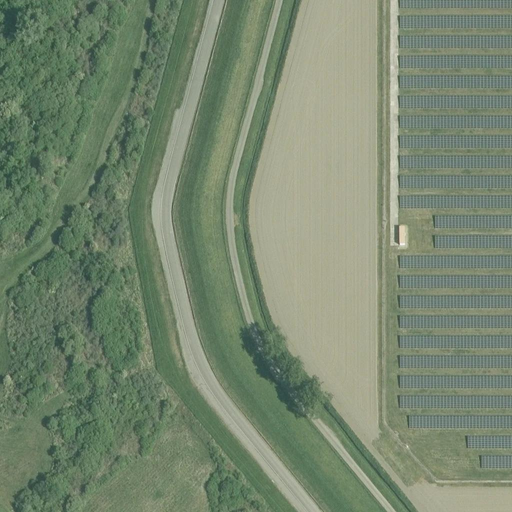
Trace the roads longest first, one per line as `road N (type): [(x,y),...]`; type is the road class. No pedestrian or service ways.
road 1 (unclassified): [(390,511),(274,370),(249,321),(233,259),(230,189),(279,0)]
road 2 (unclassified): [(312,511),(198,364),(164,223),(217,0)]
road 3 (track): [(0,301),(97,177),(152,0)]
